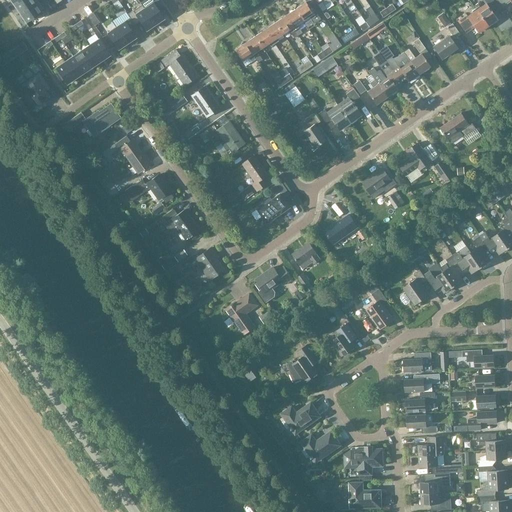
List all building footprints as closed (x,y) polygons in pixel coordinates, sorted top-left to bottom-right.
[(19,14),(39,0),(38,0),(21,0),(13,5),(19,14)] [(39,0),(19,14),(25,23),(35,16),(39,22),(49,15),(39,0)] [(144,0),(140,3),(141,5),(143,8),(155,25),(163,19),(159,13),(164,9),(162,6),(158,0),(144,0)] [(478,2),(472,6),(474,9),(476,11),(486,26),(495,19),(491,14),(500,8),(494,0),(481,0),(485,4),(481,7),(478,2)] [(305,2),(295,9),(303,20),(308,16),(313,24),(320,19),(319,19),(316,14),(314,16),(310,9),(305,2)] [(385,8),(389,14),(395,9),(392,4),(385,8)] [(155,25),(143,8),(141,5),(127,14),(134,25),(139,21),(146,31),(155,25)] [(389,14),(385,8),(379,13),(383,18),(389,14)] [(295,9),(285,16),(298,35),(301,32),(296,24),(303,20),(295,9)] [(465,15),(457,21),(465,33),(473,27),(477,32),(486,26),(476,11),(474,9),(470,11),(472,13),(466,17),(465,15)] [(435,24),(443,22),(440,11),(432,13),(435,24)] [(126,12),(111,21),(115,27),(127,44),(135,38),(129,28),(134,25),(127,14),(126,12)] [(365,22),(369,27),(375,23),(379,20),(378,20),(374,14),(364,20),(365,22)] [(275,22),(282,34),(288,30),(294,38),(298,35),(285,16),(275,22)] [(361,16),(355,20),(359,26),(365,22),(364,20),(362,18),(361,16)] [(265,29),(274,43),(278,40),(276,38),(282,34),(275,22),(265,29)] [(369,27),(365,22),(359,26),(363,31),(369,27)] [(382,22),(374,27),(378,33),(386,28),(382,22)] [(453,39),(459,35),(452,24),(446,28),(450,34),(432,47),(440,59),(455,48),(450,39),(452,37),(453,39)] [(118,50),(127,44),(115,27),(107,33),(113,43),(117,49),(118,50)] [(265,29),(255,36),(262,47),(268,43),(270,46),(274,43),(265,29)] [(355,29),(340,39),(343,43),(344,44),(359,34),(358,33),(355,29)] [(365,33),(360,37),(363,42),(369,38),(365,33)] [(95,34),(86,40),(90,44),(101,61),(109,55),(98,39),(95,34)] [(255,36),(244,43),(255,59),(258,63),(262,60),(259,55),(258,55),(256,52),(262,47),(255,36)] [(425,48),(418,38),(412,43),(419,53),(425,48)] [(329,46),(332,50),(339,46),(336,41),(329,46)] [(113,43),(108,46),(112,52),(117,49),(113,43)] [(244,43),(234,50),(242,61),(245,66),(255,59),(244,43)] [(81,50),(92,67),(101,61),(89,44),(81,50)] [(323,51),(326,56),(332,52),(329,47),(323,51)] [(384,48),(378,52),(379,54),(397,79),(402,75),(407,82),(418,75),(403,53),(398,56),(404,65),(400,69),(384,48)] [(175,49),(160,60),(165,67),(169,64),(184,84),(196,76),(181,54),(179,56),(175,49)] [(403,53),(418,75),(428,67),(419,55),(415,58),(408,49),(403,53)] [(84,73),(92,67),(81,50),(72,56),(84,73)] [(10,51),(0,58),(0,65),(1,67),(14,58),(10,51)] [(326,56),(323,51),(316,55),(320,60),(326,56)] [(373,68),(368,72),(370,75),(373,80),(386,98),(397,90),(392,83),(397,79),(379,54),(374,58),(387,77),(385,79),(380,71),(378,70),(376,72),(373,68)] [(72,56),(64,62),(75,78),(84,73),(72,56)] [(75,78),(64,62),(62,58),(53,64),(59,73),(57,74),(61,80),(63,79),(66,84),(75,78)] [(303,64),(306,69),(312,65),(309,60),(303,64)] [(151,68),(155,73),(163,68),(159,63),(151,68)] [(321,63),(312,69),(317,76),(326,70),(321,63)] [(306,69),(303,64),(296,69),(300,74),(306,69)] [(272,70),(267,72),(270,80),(275,78),(272,70)] [(39,74),(23,85),(29,93),(27,95),(31,101),(33,100),(36,105),(43,100),(42,99),(47,96),(44,91),(49,88),(39,74)] [(283,78),(286,83),(292,79),(289,74),(283,78)] [(286,83),(283,78),(276,82),(280,87),(286,83)] [(347,80),(342,84),(347,91),(353,87),(347,80)] [(353,84),(360,94),(366,90),(359,80),(353,84)] [(372,88),(366,92),(376,105),(386,98),(373,80),(369,84),(372,88)] [(292,83),(283,90),(285,93),(284,94),(293,107),(303,99),(292,83)] [(191,95),(206,117),(219,108),(204,86),(191,95)] [(262,92),(265,97),(272,93),(269,88),(262,92)] [(344,101),(337,105),(340,108),(339,109),(349,123),(360,115),(357,111),(362,107),(364,105),(353,89),(345,94),(348,98),(344,101)] [(181,95),(165,106),(170,112),(186,101),(181,95)] [(270,111),(284,103),(280,95),(265,102),(270,111)] [(313,99),(308,103),(314,112),(319,109),(313,99)] [(81,113),(67,122),(70,127),(71,129),(83,121),(93,135),(114,121),(112,118),(115,116),(113,113),(116,111),(110,103),(109,104),(98,112),(97,110),(85,119),(81,113)] [(339,109),(339,108),(337,105),(325,112),(323,110),(318,114),(329,130),(334,126),(338,131),(349,123),(339,109)] [(302,131),(304,133),(299,136),(305,145),(310,142),(313,147),(314,147),(315,148),(321,144),(320,143),(324,140),(313,125),(318,121),(313,113),(304,119),(309,126),(302,131)] [(464,137),(476,129),(472,123),(469,125),(461,114),(440,128),(448,140),(451,144),(462,136),(464,137)] [(228,122),(216,130),(224,141),(220,143),(225,151),(229,148),(231,152),(244,144),(228,122)] [(204,131),(199,135),(203,141),(208,137),(204,131)] [(126,136),(115,144),(118,149),(119,150),(120,148),(137,172),(151,163),(145,155),(144,156),(132,139),(129,141),(126,136)] [(214,152),(219,149),(214,141),(209,145),(214,152)] [(102,153),(109,163),(114,159),(111,154),(118,149),(115,144),(102,153)] [(418,171),(431,162),(418,144),(406,152),(411,159),(400,167),(406,176),(416,169),(418,171)] [(262,178),(266,175),(252,156),(241,163),(247,171),(243,173),(247,178),(251,176),(255,183),(252,185),(256,191),(266,184),(262,178)] [(434,167),(446,184),(455,178),(443,160),(434,167)] [(383,169),(362,183),(371,195),(373,199),(385,190),(386,191),(396,184),(392,178),(390,179),(383,169)] [(132,186),(124,191),(131,201),(139,195),(149,188),(157,200),(160,197),(164,203),(172,198),(168,192),(161,183),(163,181),(158,174),(144,184),(141,180),(132,186)] [(270,201),(257,210),(266,223),(289,208),(282,199),(289,194),(280,182),(271,188),(276,195),(270,200),(270,201)] [(238,193),(243,200),(252,194),(247,187),(238,193)] [(435,196),(430,189),(420,196),(425,203),(435,196)] [(493,196),(497,201),(505,196),(501,190),(493,196)] [(387,198),(395,209),(404,202),(396,191),(387,198)] [(496,202),(492,197),(484,202),(488,207),(496,202)] [(156,206),(151,210),(154,215),(164,208),(160,202),(155,205),(156,206)] [(468,213),(471,218),(478,213),(475,208),(468,213)] [(170,219),(185,240),(198,231),(184,210),(177,215),(173,209),(162,216),(166,222),(170,219)] [(324,231),(333,244),(357,227),(349,215),(341,221),(340,220),(324,231)] [(498,233),(508,248),(511,244),(511,234),(509,231),(511,228),(511,224),(507,217),(501,221),(506,227),(498,233)] [(508,248),(498,233),(489,239),(485,232),(479,236),(486,246),(491,243),(499,254),(508,248)] [(432,239),(437,246),(442,242),(437,235),(432,239)] [(470,253),(480,267),(489,261),(482,250),(486,246),(479,236),(473,241),(477,248),(470,253)] [(309,242),(292,254),(300,265),(303,269),(312,263),(313,264),(320,259),(316,254),(317,254),(309,242)] [(465,246),(452,255),(459,266),(464,262),(472,273),(480,267),(470,253),(465,246)] [(204,273),(209,280),(223,270),(213,257),(215,256),(210,248),(194,259),(198,265),(200,264),(206,272),(204,273)] [(174,256),(183,268),(191,261),(183,249),(174,256)] [(409,255),(413,261),(419,257),(415,251),(409,255)] [(440,268),(453,286),(462,280),(454,269),(459,266),(452,255),(445,260),(447,263),(440,268)] [(161,266),(165,272),(178,262),(174,256),(161,266)] [(282,286),(292,279),(283,266),(275,271),(273,268),(264,274),(266,277),(255,284),(259,291),(259,292),(266,302),(273,296),(274,292),(272,288),(280,283),(282,286)] [(430,271),(424,275),(437,293),(442,289),(444,292),(453,286),(440,268),(432,274),(430,271)] [(401,296),(400,298),(402,300),(405,304),(406,304),(409,302),(410,300),(411,300),(414,305),(428,295),(420,284),(426,280),(419,270),(413,274),(417,279),(403,288),(407,294),(406,294),(403,294),(401,296)] [(313,289),(303,273),(297,278),(307,293),(313,289)] [(374,283),(364,291),(368,297),(371,294),(378,289),(374,283)] [(299,300),(305,296),(300,289),(294,293),(299,300)] [(366,310),(380,329),(393,320),(385,309),(390,306),(378,289),(371,294),(377,302),(366,310)] [(254,328),(245,315),(258,306),(250,294),(237,303),(237,302),(226,310),(244,335),(254,328)] [(271,319),(266,312),(259,317),(264,324),(271,319)] [(339,336),(331,342),(341,356),(355,346),(351,342),(357,338),(354,334),(347,323),(341,328),(336,331),(339,336)] [(313,333),(309,336),(313,342),(317,339),(313,333)] [(301,379),(303,382),(318,372),(309,361),(316,356),(308,344),(297,352),(301,358),(292,364),(296,369),(290,373),(294,382),(301,379)] [(493,355),(478,356),(478,350),(462,351),(462,357),(466,357),(466,362),(474,362),(475,368),(494,367),(493,355)] [(403,360),(404,372),(431,370),(430,352),(417,353),(418,359),(403,360)] [(404,380),(405,392),(424,391),(423,384),(431,384),(431,382),(439,381),(439,374),(415,375),(415,379),(404,380)] [(475,376),(476,388),(495,387),(494,375),(475,376)] [(451,392),(451,401),(466,401),(466,391),(451,392)] [(425,411),(425,403),(430,403),(429,400),(435,400),(435,392),(420,393),(420,399),(405,400),(406,412),(425,411)] [(476,396),(477,408),(496,407),(495,395),(476,396)] [(281,414),(295,434),(320,416),(310,403),(296,414),(291,407),(281,414)] [(480,424),(497,423),(496,411),(477,412),(477,419),(468,419),(468,430),(481,430),(480,424)] [(437,426),(426,427),(425,415),(406,416),(407,428),(422,427),(422,433),(437,432),(437,426)] [(311,436),(301,442),(302,443),(315,462),(340,445),(330,432),(316,442),(311,436)] [(486,446),(486,451),(506,450),(505,440),(491,441),(490,433),(476,434),(476,442),(479,442),(479,445),(486,446)] [(417,445),(418,456),(437,455),(444,455),(443,436),(431,437),(432,444),(417,445)] [(351,451),(352,467),(358,467),(358,471),(357,471),(357,474),(359,474),(359,479),(362,479),(362,481),(371,480),(371,466),(382,465),(381,449),(351,451)] [(506,450),(486,451),(486,455),(479,457),(480,461),(478,461),(478,466),(492,465),(492,460),(506,459),(506,450)] [(437,455),(418,456),(419,467),(432,467),(432,474),(449,473),(463,472),(463,466),(462,464),(459,465),(449,465),(437,466),(437,455)] [(492,471),(492,465),(478,466),(478,472),(487,471),(487,481),(507,479),(507,470),(492,471)] [(419,482),(420,494),(439,492),(438,486),(450,486),(449,473),(432,474),(433,482),(419,482)] [(507,479),(487,481),(488,485),(482,488),(482,490),(477,490),(477,497),(493,495),(493,490),(508,489),(507,479)] [(380,507),(380,491),(362,491),(361,483),(350,483),(350,507),(380,507)] [(439,492),(420,494),(421,505),(434,504),(435,510),(451,509),(450,499),(439,499),(439,492)] [(493,495),(477,497),(478,503),(482,504),(483,511),(490,511),(509,510),(509,500),(494,501),(493,495)] [(328,501),(322,505),(327,511),(335,511),(328,501)]
